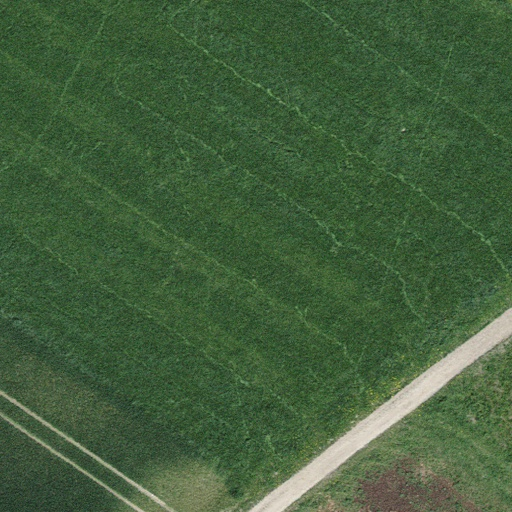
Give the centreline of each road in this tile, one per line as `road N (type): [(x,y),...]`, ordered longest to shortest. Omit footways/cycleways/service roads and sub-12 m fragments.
road 1 (track): [(265,511),(411,394)]
road 2 (track): [(411,394),(511,313)]
road 3 (track): [(511,473),(411,394)]
